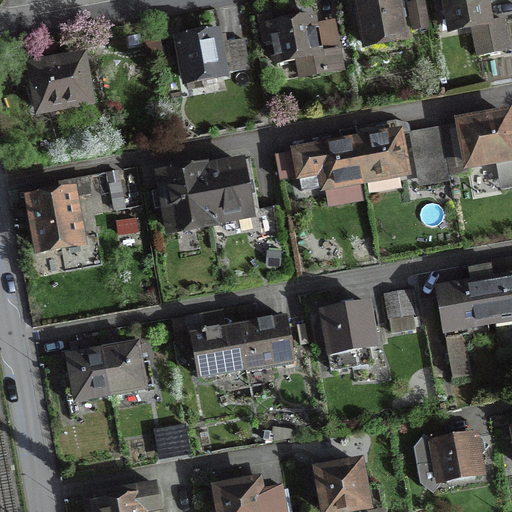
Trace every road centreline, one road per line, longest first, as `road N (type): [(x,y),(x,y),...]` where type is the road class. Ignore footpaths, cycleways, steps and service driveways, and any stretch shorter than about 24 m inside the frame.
road 1 (residential): [(0,182),(511,90)]
road 2 (residential): [(8,340),(511,247)]
road 3 (residential): [(40,511),(8,340)]
road 4 (residential): [(0,28),(167,0)]
